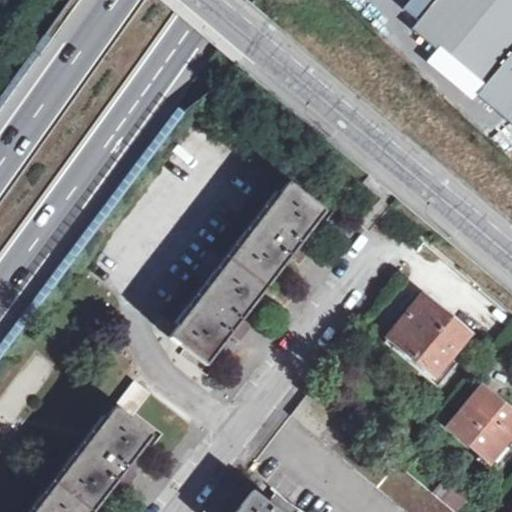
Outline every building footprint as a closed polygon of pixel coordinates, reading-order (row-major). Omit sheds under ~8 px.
[(511,0),(436,0),(412,29),(483,88),(477,96),(511,125),(511,0)] [(288,184),(168,339),(206,369),(230,338),(235,342),(247,326),(242,322),(289,261),(295,265),(306,249),(301,245),(326,213),(288,184)] [(423,300),(389,340),(435,378),(447,363),(443,359),(464,334),(423,300)] [(443,359),(447,363),(469,337),(464,334),(443,359)] [(94,511),(117,483),(124,487),(135,473),(129,468),(153,436),(131,419),(149,395),(135,384),(116,408),(114,407),(33,511),(94,511)] [(511,415),(481,389),(448,428),(489,462),(511,434),(511,415)] [(311,393),(290,419),(403,511),(452,511),(441,503),(432,495),(398,467),(311,393)] [(393,436),(383,448),(398,461),(408,449),(393,436)] [(432,495),(441,503),(449,493),(440,485),(432,495)] [(253,492),(236,511),(283,511),(270,502),(268,504),(253,492)]
